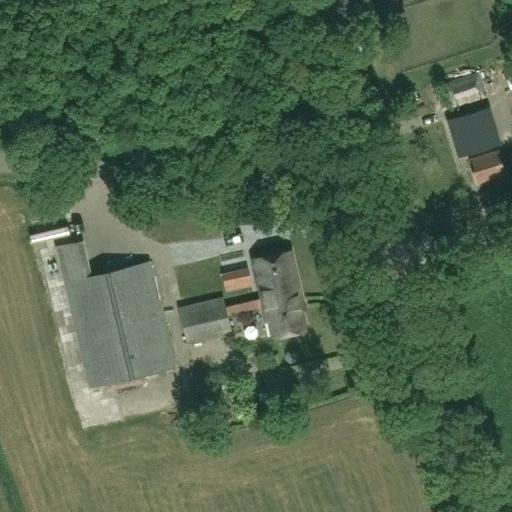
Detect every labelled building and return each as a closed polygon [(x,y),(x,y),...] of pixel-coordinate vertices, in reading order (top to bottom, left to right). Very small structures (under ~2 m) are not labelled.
[(482,83),(457,87),(460,104),(485,100),(482,83)] [(487,108),(448,120),(459,156),(470,153),(472,157),(468,159),(475,182),(505,173),(497,149),(496,150),(494,145),(498,144),(487,108)] [(82,240),(56,246),(90,386),(173,367),(148,263),(93,276),(82,240)] [(262,299),(299,291),(290,251),(253,260),(262,299)] [(299,291),(262,299),(267,322),(269,322),(272,336),(304,329),(298,301),(301,300),(299,291)] [(223,298),(178,308),(186,344),(231,335),(223,298)] [(226,427),(230,411),(214,407),(210,423),(226,427)]
